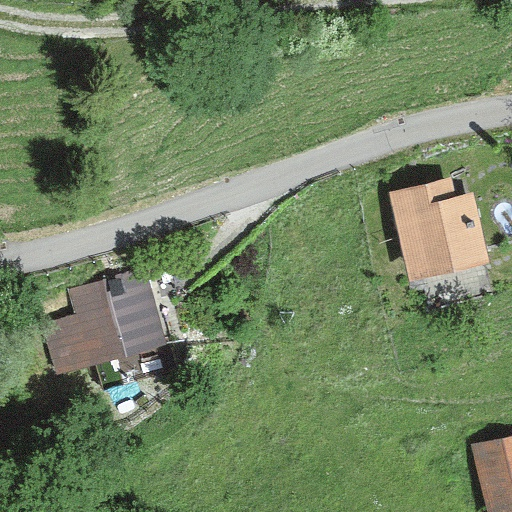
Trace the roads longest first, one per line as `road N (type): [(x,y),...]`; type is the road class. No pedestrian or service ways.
road 1 (unclassified): [(511,113),(404,126),(232,198),(0,264)]
road 2 (track): [(240,0),(130,26),(0,19)]
